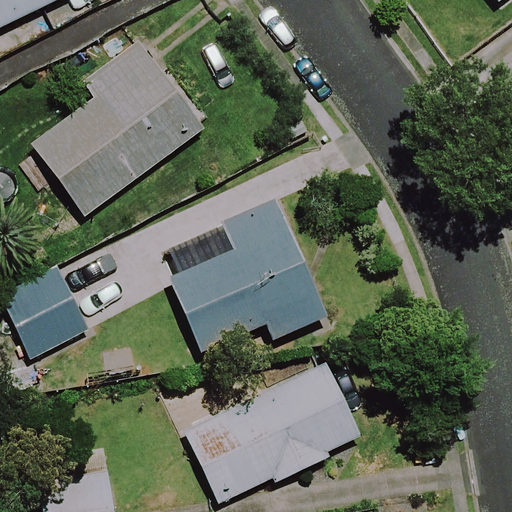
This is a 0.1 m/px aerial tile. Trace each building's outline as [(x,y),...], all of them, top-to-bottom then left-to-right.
[(0,0),(0,28),(59,0),(0,0)] [(501,0),(480,0),(488,10),(501,0)] [(196,136),(133,48),(78,88),(88,104),(24,150),(77,223),(196,136)] [(319,325),(273,210),(219,231),(151,258),(191,358),(258,331),(264,347),(319,325)] [(82,335),(49,271),(0,296),(0,313),(26,364),(82,335)] [(350,444),(318,370),(173,432),(204,506),(350,444)] [(107,511),(110,455),(66,453),(63,511),(107,511)]
